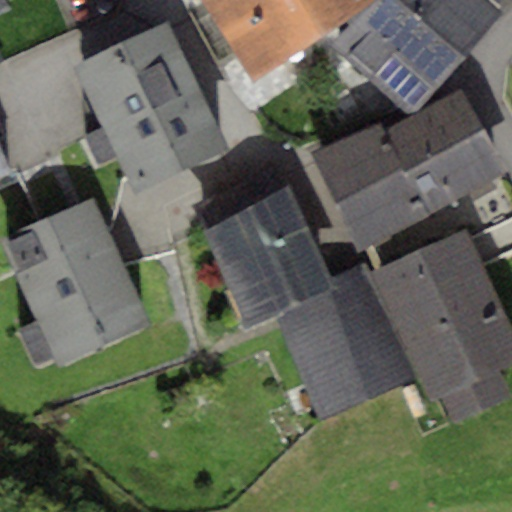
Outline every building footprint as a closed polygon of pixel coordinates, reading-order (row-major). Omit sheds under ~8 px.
[(204,0),(254,86),(368,15),(372,0),(204,0)] [(469,0),(385,0),(333,58),(406,123),(495,23),(469,0)] [(170,35),(76,77),(136,208),(230,165),(170,35)] [(511,182),(474,105),(318,182),(412,370),(511,320),(511,182)] [(288,203),(201,242),(240,332),(328,293),(288,203)] [(96,206),(0,249),(58,377),(153,334),(96,206)] [(337,302),(280,326),(321,421),(400,387),(355,283),(336,291),(337,302)]
